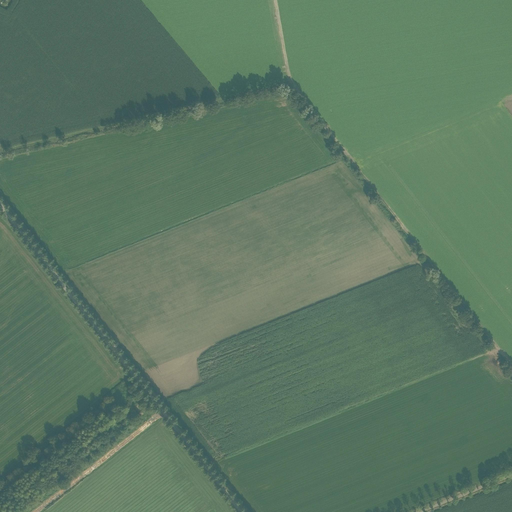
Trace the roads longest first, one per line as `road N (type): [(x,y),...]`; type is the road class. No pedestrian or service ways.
road 1 (track): [(511,368),(286,87),(0,152)]
road 2 (unclassified): [(239,511),(0,203)]
